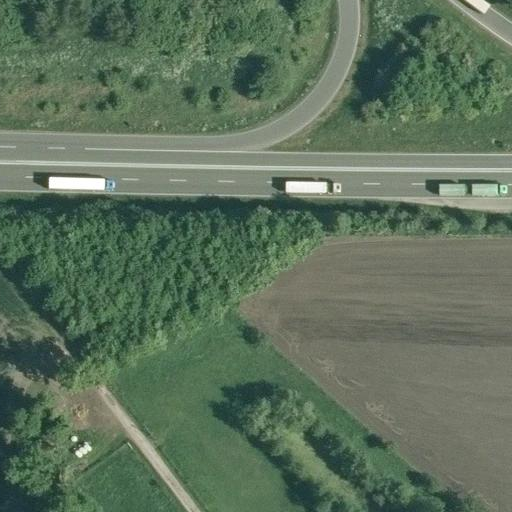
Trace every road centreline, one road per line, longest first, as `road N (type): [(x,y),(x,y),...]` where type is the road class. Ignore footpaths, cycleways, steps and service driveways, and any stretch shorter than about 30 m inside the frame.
road 1 (trunk): [(511,163),(159,163)]
road 2 (trunk): [(346,0),(348,29),(333,77),(304,109),(237,145),(159,163)]
road 3 (trunk): [(0,159),(159,163)]
